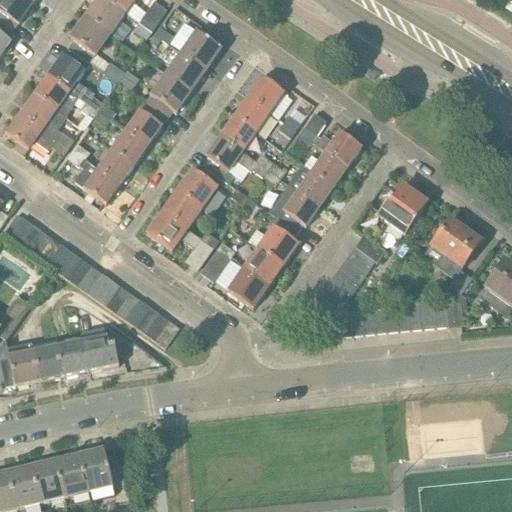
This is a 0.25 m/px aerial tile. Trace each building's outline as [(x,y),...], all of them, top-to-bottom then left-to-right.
[(33,8),(22,0),(0,0),(0,26),(10,33),(15,25),(19,28),(33,8)] [(125,17),(99,0),(85,20),(110,38),(125,17)] [(99,0),(125,17),(136,0),(99,0)] [(154,5),(139,27),(151,35),(166,14),(154,5)] [(110,38),(85,20),(70,41),(73,43),(67,51),(71,54),(89,67),(89,66),(103,76),(109,66),(96,57),(110,38)] [(10,33),(0,26),(0,60),(10,46),(7,43),(13,35),(10,33)] [(151,35),(139,27),(134,33),(146,42),(151,35)] [(156,39),(168,48),(174,40),(161,31),(156,39)] [(181,56),(206,74),(222,53),(196,34),(181,56)] [(168,48),(156,39),(151,45),(164,54),(168,48)] [(76,85),(89,67),(71,54),(65,61),(62,59),(47,79),(78,101),(85,106),(99,115),(104,108),(89,97),(90,95),(76,85)] [(206,74),(181,56),(166,77),(191,96),(206,74)] [(103,76),(118,86),(126,76),(110,65),(109,66),(103,76)] [(127,74),(126,76),(118,86),(130,95),(139,82),(127,74)] [(191,96),(166,77),(151,98),(152,99),(147,107),(166,120),(171,113),(176,116),(191,96)] [(78,101),(47,79),(34,98),(64,120),(78,101)] [(248,101),(269,116),(284,96),(262,81),(248,101)] [(20,117),(69,152),(74,145),(58,134),(67,122),(64,120),(34,98),(20,117)] [(269,116),(248,101),(234,121),(256,136),(269,116)] [(99,115),(85,106),(80,113),(88,119),(93,123),(99,115)] [(127,135),(148,150),(163,130),(160,128),(166,120),(147,107),(127,135)] [(104,108),(99,115),(110,123),(115,116),(104,108)] [(110,123),(99,115),(93,123),(105,131),(110,123)] [(51,153),(52,151),(64,160),(69,152),(20,117),(6,137),(16,145),(12,151),(23,159),(35,142),(51,153)] [(306,131),(301,138),(312,147),(317,140),(316,139),(326,125),(315,117),(306,131)] [(289,119),(283,126),(296,136),(301,128),(289,119)] [(256,136),(234,121),(220,140),(242,156),(256,136)] [(296,136),(283,126),(279,133),(292,142),(296,136)] [(113,154),(134,170),(148,150),(127,135),(113,154)] [(316,149),(325,156),(347,172),(362,152),(339,136),(332,146),(323,139),(316,149)] [(312,147),(301,138),(295,146),(307,154),(312,147)] [(242,156),(220,140),(206,160),(210,163),(205,170),(229,187),(234,179),(228,175),(236,164),(250,174),(251,172),(263,181),(268,173),(256,165),(242,156)] [(73,155),(86,164),(91,157),(78,148),(73,155)] [(99,174),(120,189),(134,170),(113,154),(99,174)] [(86,164),(73,155),(68,162),(81,171),(86,164)] [(347,172),(325,156),(311,176),(333,192),(347,172)] [(261,157),(256,165),(268,173),(273,166),(261,157)] [(120,189),(99,174),(88,166),(74,186),(106,209),(120,189)] [(273,166),(268,173),(280,182),(286,175),(273,166)] [(333,192),(311,176),(303,169),(289,189),(320,211),(333,192)] [(192,173),(177,195),(202,213),(218,191),(192,173)] [(280,182),(268,173),(263,181),(275,190),(280,182)] [(269,216),(273,219),(298,237),(304,229),(306,231),(320,211),(289,189),(269,216)] [(405,238),(427,208),(401,189),(392,201),(379,219),(405,238)] [(243,210),(249,202),(237,193),(231,201),(243,210)] [(202,213),(177,195),(162,216),(187,234),(202,213)] [(91,206),(95,201),(88,196),(84,202),(91,206)] [(253,219),(260,210),(249,202),(243,210),(242,211),(253,219)] [(0,206),(0,231),(8,219),(0,213),(0,210),(2,208),(0,206)] [(202,244),(187,234),(162,216),(147,237),(172,255),(182,242),(196,252),(187,265),(199,274),(214,253),(202,244)] [(258,252),(283,271),(298,248),(293,244),(298,237),(273,219),(269,227),(273,230),(258,252)] [(18,248),(32,230),(21,222),(8,241),(18,248)] [(450,223),(431,251),(461,272),(481,245),(450,223)] [(28,255),(41,236),(32,230),(18,248),(28,255)] [(38,262),(51,243),(41,236),(28,255),(38,262)] [(202,244),(214,253),(219,246),(206,237),(202,244)] [(355,251),(375,265),(377,266),(385,255),(364,239),(355,251)] [(47,269),(61,250),(51,243),(38,262),(47,269)] [(423,254),(414,248),(406,259),(415,265),(423,254)] [(223,249),(218,256),(230,264),(235,257),(223,249)] [(58,276),(71,257),(61,250),(47,269),(58,276)] [(349,260),(369,274),(375,265),(355,251),(349,260)] [(243,273),(268,291),(283,271),(258,252),(243,273)] [(230,264),(218,256),(203,277),(215,285),(230,264)] [(68,283),(81,264),(71,257),(58,276),(68,283)] [(342,270),(362,284),(369,274),(349,260),(342,270)] [(77,290),(91,271),(81,264),(68,283),(77,290)] [(511,310),(511,269),(505,264),(479,301),(493,312),(500,302),(511,310)] [(334,280),(354,294),(362,284),(342,270),(334,280)] [(87,296),(100,278),(91,271),(77,290),(87,296)] [(268,291),(243,273),(228,294),(253,312),(268,291)] [(441,301),(446,304),(447,304),(457,303),(460,298),(472,283),(460,275),(455,282),(441,301)] [(96,303),(109,284),(100,278),(87,296),(96,303)] [(328,290),(348,304),(354,294),(334,280),(328,290)] [(106,310),(120,291),(109,284),(96,303),(106,310)] [(321,300),(341,314),(342,312),(348,304),(328,290),(321,300)] [(116,317),(129,298),(120,291),(106,310),(116,317)] [(126,324),(139,305),(129,298),(116,317),(126,324)] [(466,314),(465,301),(460,298),(457,303),(461,303),(462,315),(466,314)] [(314,309),(334,324),(341,314),(321,300),(314,309)] [(0,339),(5,343),(29,309),(18,301),(0,326),(0,339)] [(447,304),(449,330),(463,328),(462,315),(461,303),(457,303),(447,304)] [(433,305),(436,331),(449,330),(447,304),(446,304),(433,305)] [(139,305),(126,324),(136,331),(150,312),(139,305)] [(421,306),(424,332),(436,331),(433,305),(421,306)] [(409,308),(412,333),(424,332),(421,306),(409,308)] [(398,309),(400,334),(412,333),(409,308),(398,309)] [(334,324),(314,309),(306,319),(327,333),(334,324)] [(385,310),(388,336),(400,334),(398,309),(385,310)] [(374,311),(376,337),(388,336),(385,310),(374,311)] [(362,312),(364,338),(376,337),(374,311),(362,312)] [(156,344),(169,325),(150,312),(136,331),(156,344)] [(342,312),(341,314),(334,324),(327,333),(337,341),(353,339),(350,313),(347,314),(342,312)] [(350,313),(353,339),(364,338),(362,312),(350,313)] [(166,351),(179,332),(169,325),(156,344),(166,351)] [(105,333),(81,338),(89,376),(118,370),(114,350),(109,351),(105,333)] [(89,376),(81,338),(79,338),(80,346),(58,351),(65,381),(89,376)] [(65,381),(58,351),(35,356),(34,347),(32,348),(40,386),(65,381)] [(40,386),(32,348),(8,353),(10,364),(0,366),(6,392),(15,390),(16,391),(40,386)] [(104,454),(80,460),(88,496),(112,490),(104,454)] [(88,496),(80,460),(55,466),(64,502),(88,496)] [(64,502),(55,466),(32,471),(40,507),(64,502)] [(19,511),(40,507),(32,471),(8,477),(15,511),(19,511)] [(15,511),(8,477),(0,478),(0,511),(15,511)]
